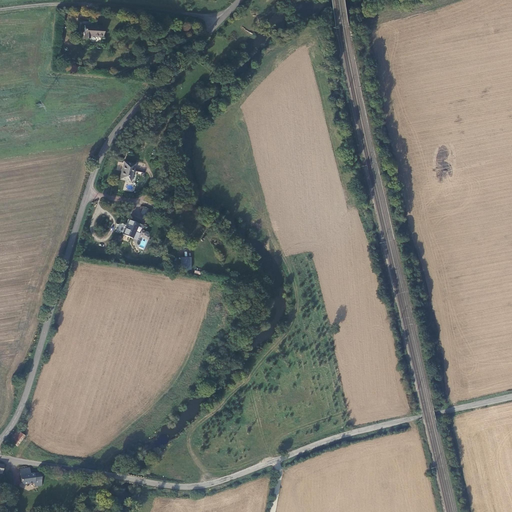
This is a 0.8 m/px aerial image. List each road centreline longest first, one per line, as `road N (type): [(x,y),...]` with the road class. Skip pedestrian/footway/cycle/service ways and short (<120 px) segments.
road 1 (unclassified): [(220,16),(101,152),(25,396),(0,439)]
road 2 (unclassified): [(511,396),(332,438),(201,485),(142,481)]
road 3 (unclassified): [(220,16),(69,3),(0,8)]
road 4 (unclassified): [(0,454),(142,481)]
